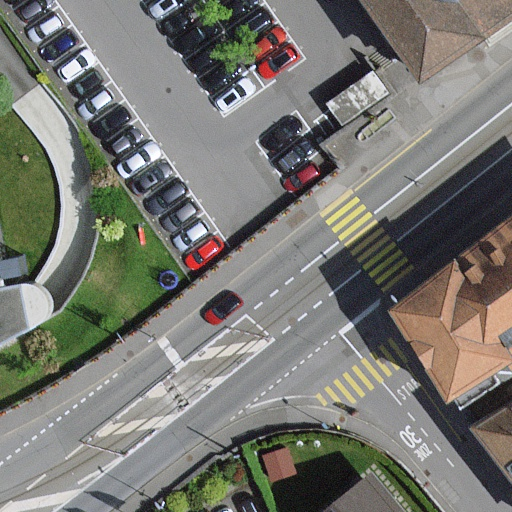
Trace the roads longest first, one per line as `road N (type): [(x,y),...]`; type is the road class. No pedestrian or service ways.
road 1 (secondary): [(83,511),(329,319)]
road 2 (secondary): [(511,81),(282,265)]
road 3 (residential): [(487,511),(329,319)]
road 4 (secondary): [(282,265),(96,412)]
road 5 (secondary): [(329,319),(511,171)]
road 6 (secondary): [(96,412),(0,488)]
